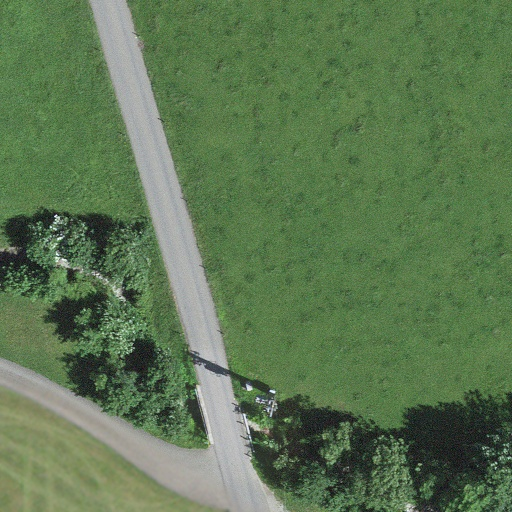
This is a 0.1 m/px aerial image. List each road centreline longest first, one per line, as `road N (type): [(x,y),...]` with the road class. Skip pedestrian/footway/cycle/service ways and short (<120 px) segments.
road 1 (unclassified): [(239,478),(106,0)]
road 2 (unclassified): [(239,478),(176,472),(41,391),(0,377)]
